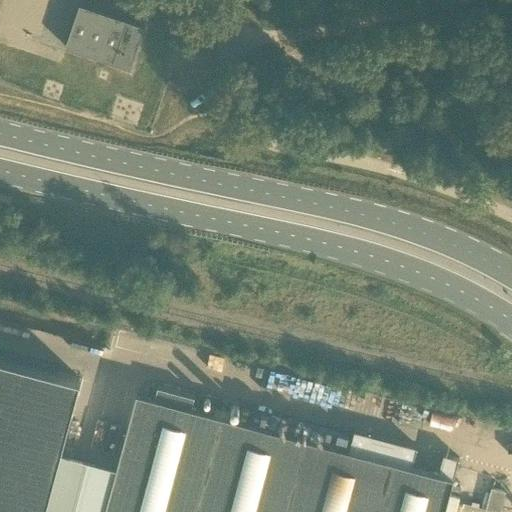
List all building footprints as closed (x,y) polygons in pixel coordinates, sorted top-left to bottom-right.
[(145,26),(80,4),(65,47),(130,69),(145,26)] [(486,148),(511,148),(511,124),(486,125),(486,148)] [(0,357),(0,511),(44,511),(80,379),(0,357)] [(459,511),(447,508),(455,479),(454,479),(459,458),(444,454),(439,474),(412,467),(417,447),(354,430),(349,450),(191,408),(195,396),(158,386),(155,398),(138,393),(118,469),(95,464),(88,492),(110,497),(106,511),(459,511)] [(492,488),(487,509),(498,511),(499,511),(505,491),(492,488)]
